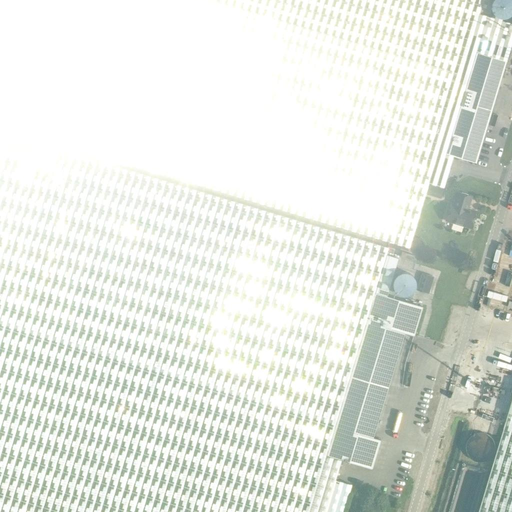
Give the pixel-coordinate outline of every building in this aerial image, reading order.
[(453,156),(445,154),(476,52),(506,61),(511,41),(511,23),(501,21),(494,18),(479,14),(482,0),(0,0),(0,124),(409,247),(428,183),(443,187),(453,156)] [(490,6),(490,7),(490,8),(490,9),(490,10),(491,11),(491,12),(492,13),(493,14),(493,15),(494,15),(494,16),(494,18),(501,21),(502,18),(503,18),(504,18),(505,18),(506,17),(507,17),(508,16),(509,16),(509,15),(510,15),(510,14),(511,14),(511,13),(511,12),(511,11),(511,1),(511,0),(491,0),(492,0),(491,1),(491,2),(491,3),(490,3),(490,4),(490,5),(490,6)] [(476,163),(506,61),(476,52),(445,154),(453,156),(476,163)] [(342,511),(351,484),(335,479),(341,460),(327,456),(374,293),(387,248),(0,131),(0,511),(342,511)] [(426,194),(440,199),(443,189),(429,185),(426,194)] [(450,205),(446,220),(454,222),(454,225),(460,226),(462,225),(470,227),(474,212),(466,209),(470,197),(457,193),(453,205),(450,205)] [(399,257),(412,261),(414,255),(401,251),(399,257)] [(422,273),(417,291),(427,294),(432,276),(422,273)] [(422,307),(374,293),(327,456),(341,460),(372,469),(380,440),(373,438),(404,333),(414,336),(422,307)] [(511,511),(511,400),(477,511),(511,511)]
